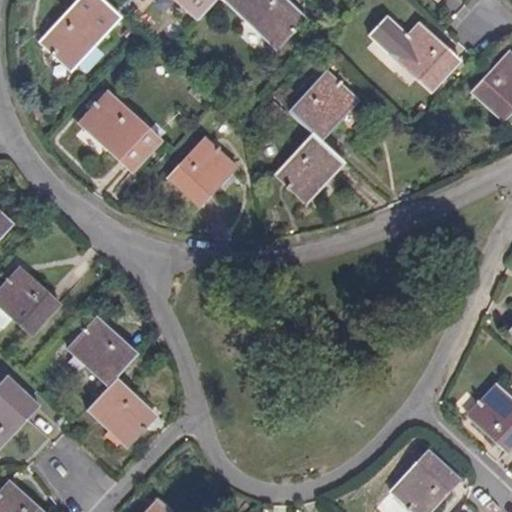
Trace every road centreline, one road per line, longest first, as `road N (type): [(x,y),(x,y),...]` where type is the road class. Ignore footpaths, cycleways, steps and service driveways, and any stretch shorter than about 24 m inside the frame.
road 1 (residential): [(511,221),(429,387),(359,475),(276,496),(235,479),(214,457),(150,286),(125,255)]
road 2 (residential): [(125,255),(251,264),(335,251),(511,175)]
road 3 (residential): [(0,123),(7,142),(125,255)]
